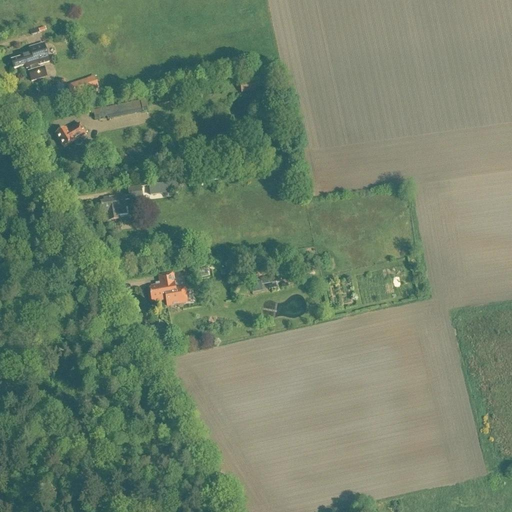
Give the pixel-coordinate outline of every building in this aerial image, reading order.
[(38,66),(43,64),(50,62),(44,45),(29,49),(30,53),(20,56),(20,58),(12,61),(15,69),(25,66),(26,69),(30,68),(31,73),(29,74),(32,83),(47,78),(44,69),(40,70),(38,66)] [(244,93),(260,92),(259,81),(243,82),(244,93)] [(81,82),(68,86),(72,98),(85,94),(81,82)] [(56,89),(50,91),(54,104),(68,99),(63,83),(55,85),(56,89)] [(157,98),(159,107),(177,103),(175,94),(157,98)] [(138,103),(93,112),(95,120),(108,117),(108,120),(140,113),(138,103)] [(84,139),(83,138),(87,135),(86,134),(87,134),(85,129),(83,130),(80,125),(67,133),(65,130),(55,136),(63,149),(74,143),(75,145),(76,146),(78,147),(80,146),(82,145),(83,143),(84,141),(84,139)] [(119,220),(119,217),(127,216),(125,203),(130,202),(131,203),(143,201),(141,188),(129,190),(130,197),(124,198),(124,196),(103,199),(104,202),(100,203),(102,215),(108,214),(109,222),(119,220)] [(172,276),(159,279),(160,286),(151,288),(151,290),(149,290),(152,304),(166,301),(167,307),(188,304),(185,289),(176,291),(174,283),(172,276)]
